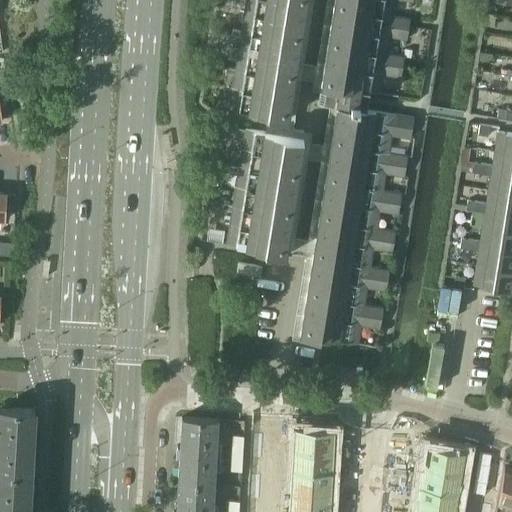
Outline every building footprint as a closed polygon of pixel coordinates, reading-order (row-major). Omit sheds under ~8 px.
[(246,0),(242,30),(233,28),(232,34),(241,35),(236,68),(226,67),(226,72),(235,73),(229,107),(286,116),(305,0),(246,0)] [(300,333),(300,334),(315,337),(323,338),(358,344),(361,324),(379,327),(383,307),(364,304),(367,286),(385,289),(389,269),(370,266),(373,248),(392,251),(395,230),(376,227),(379,209),(398,213),(401,192),(382,189),(385,172),(404,175),(408,154),(389,151),(391,134),(410,137),(414,117),(395,114),(395,113),(366,109),(366,108),(367,104),(368,96),(369,91),(378,92),(382,73),(401,76),(404,56),(385,53),(388,35),(407,38),(410,18),(391,15),(393,0),(333,0),(320,83),(321,83),(340,86),(336,105),(300,333)] [(319,90),(317,102),(330,104),(332,92),(319,90)] [(478,133),(488,135),(489,125),(480,123),(478,133)] [(227,244),(261,249),(285,253),(301,158),(300,158),(303,138),(280,134),(280,133),(246,128),(227,244)] [(511,132),(498,130),(495,150),(511,152),(511,132)] [(511,152),(495,150),(492,164),(492,169),(511,172),(511,152)] [(483,163),(474,161),(472,171),(481,173),(483,163)] [(492,164),(483,163),(481,173),(491,174),(492,169),(492,164)] [(511,172),(492,169),(491,174),(489,188),(511,191),(511,172)] [(511,191),(489,188),(486,202),(485,207),(511,211),(511,191)] [(477,200),(468,199),(466,209),(475,211),(477,200)] [(486,202),(477,200),(475,211),(485,212),(485,207),(486,202)] [(511,211),(485,207),(485,212),(482,226),(511,230),(511,211)] [(511,230),(482,226),(479,245),(511,250),(511,230)] [(471,238),(461,237),(460,247),(469,249),(471,238)] [(480,240),(471,238),(469,249),(478,250),(479,245),(480,240)] [(511,250),(479,245),(478,250),(476,264),(511,269),(511,250)] [(262,266),(238,262),(237,272),(261,276),(262,266)] [(511,290),(511,269),(476,264),(473,284),(511,290)] [(454,285),(463,287),(465,277),(455,275),(454,285)] [(0,406),(0,471),(31,473),(35,408),(0,406)] [(180,455),(178,482),(214,484),(218,418),(182,416),(180,445),(177,445),(177,455),(180,455)] [(295,427),(294,448),(333,450),(334,429),(295,427)] [(254,434),(253,446),(262,446),(262,434),(254,434)] [(233,436),(232,444),(243,445),(244,436),(233,436)] [(232,444),(232,453),(243,454),(243,445),(232,444)] [(427,444),(423,465),(462,471),(465,450),(427,444)] [(253,446),(253,458),(261,458),(262,446),(253,446)] [(294,448),(292,468),(331,471),(333,450),(294,448)] [(232,453),(231,462),(242,462),(243,454),(232,453)] [(497,505),(511,510),(511,463),(505,461),(497,505)] [(231,462),(231,470),(241,471),(242,462),(231,462)] [(490,463),(488,475),(496,477),(498,465),(490,463)] [(423,465),(420,485),(458,491),(462,471),(423,465)] [(292,468),(291,489),(330,491),(331,471),(292,468)] [(0,471),(0,511),(29,511),(31,473),(0,471)] [(252,474),(251,486),(259,487),(260,475),(252,474)] [(488,475),(486,487),(494,489),(496,477),(488,475)] [(212,511),(214,484),(178,482),(177,510),(174,510),(173,511),(212,511)] [(420,485),(417,505),(455,511),(458,491),(420,485)] [(251,486),(250,498),(258,499),(259,487),(251,486)] [(291,489),(290,509),(329,511),(330,491),(291,489)] [(228,501),(228,510),(239,510),(239,502),(228,501)]
